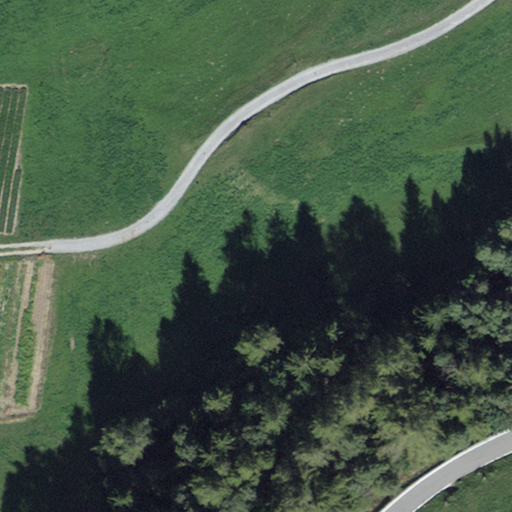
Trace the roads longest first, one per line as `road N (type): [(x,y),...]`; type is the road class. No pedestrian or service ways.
road 1 (track): [(487,0),(423,41),(325,72),(224,123),(173,194),(130,234),(0,247)]
road 2 (tertiary): [(511,439),(398,511)]
